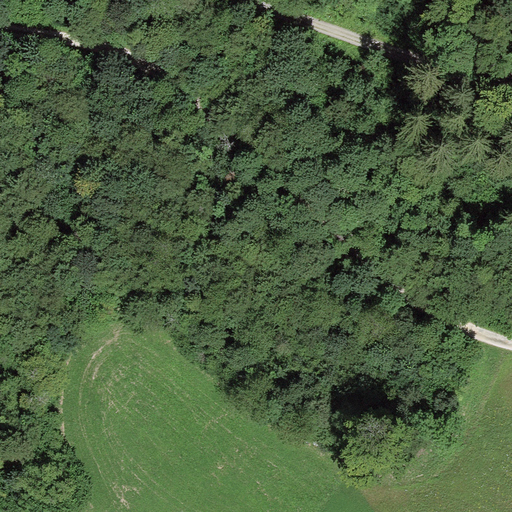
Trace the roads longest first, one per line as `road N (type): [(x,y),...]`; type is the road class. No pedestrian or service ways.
road 1 (track): [(511,342),(487,338),(327,221),(126,51),(0,29)]
road 2 (track): [(246,0),(452,93),(511,100)]
